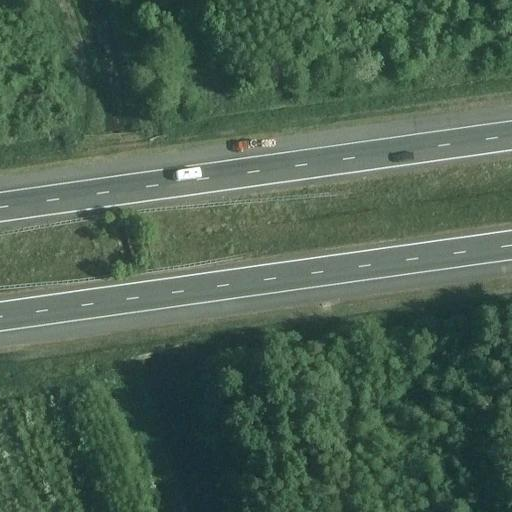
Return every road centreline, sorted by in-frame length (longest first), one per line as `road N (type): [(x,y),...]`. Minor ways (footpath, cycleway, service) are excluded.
road 1 (motorway): [(511,136),(0,209)]
road 2 (motorway): [(0,316),(511,244)]
